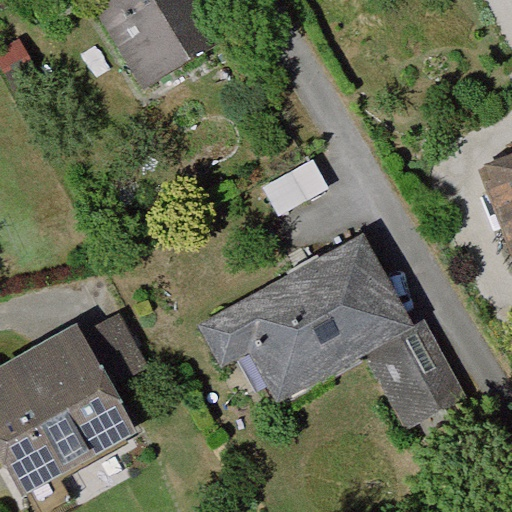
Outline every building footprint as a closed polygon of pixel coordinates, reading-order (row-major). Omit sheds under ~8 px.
[(192,0),(128,0),(92,22),(137,98),(221,49),(192,0)] [(511,169),(475,183),(509,282),(511,281),(511,169)] [(353,251),(188,339),(209,380),(239,362),(264,417),(409,346),(353,251)] [(107,327),(67,347),(96,406),(137,384),(107,327)] [(0,497),(7,511),(120,456),(96,406),(67,347),(0,379),(0,497)]
